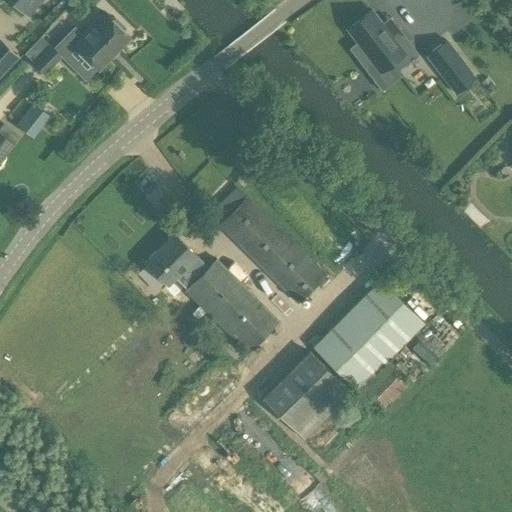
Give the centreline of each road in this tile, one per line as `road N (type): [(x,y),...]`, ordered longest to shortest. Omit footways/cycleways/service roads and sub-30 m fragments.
road 1 (unclassified): [(511,361),(259,110),(205,73)]
road 2 (tertiary): [(0,277),(59,201),(205,73)]
